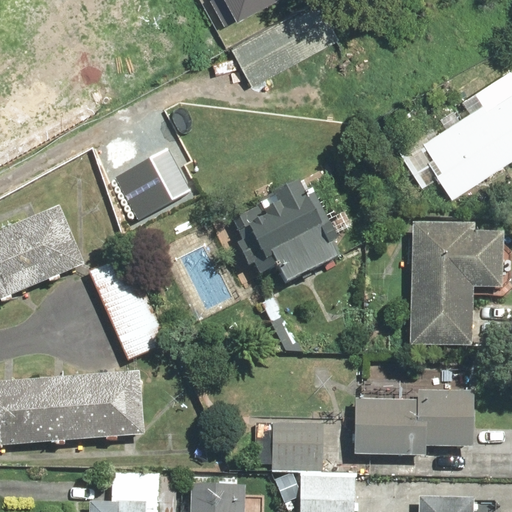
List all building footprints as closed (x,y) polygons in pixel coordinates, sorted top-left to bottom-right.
[(81,0),(43,0),(57,26),(87,11),(81,0)] [(311,0),(228,46),(251,86),(334,40),(312,0),(311,0)] [(232,0),(238,10),(255,0),(232,0)] [(349,68),(363,93),(401,73),(387,47),(349,68)] [(511,71),(510,69),(462,101),(469,112),(430,138),(425,130),(395,150),(422,190),(437,180),(451,201),(511,159),(511,71)] [(0,149),(12,143),(0,120),(0,149)] [(312,196),(305,199),(297,184),(237,214),(263,266),(270,262),(284,290),(344,260),(312,196)] [(0,232),(0,303),(86,268),(60,207),(0,232)] [(499,292),(501,227),(408,224),(405,346),(471,348),(472,292),(499,292)] [(133,254),(87,274),(127,364),(173,344),(133,254)] [(279,290),(257,301),(287,358),(308,347),(279,290)] [(0,383),(0,447),(143,439),(139,374),(0,383)] [(424,459),(424,449),(472,450),(473,392),(416,391),(416,401),(353,400),(352,458),(424,459)] [(324,421),(271,419),(271,426),(254,425),(253,475),(299,476),(297,511),(353,511),(354,477),(323,477),(324,421)] [(111,475),(110,503),(88,503),(88,511),(176,511),(177,477),(111,475)] [(265,511),(266,497),(243,496),(243,487),(190,485),(188,511),(265,511)] [(473,511),(474,499),(417,498),(416,511),(473,511)]
